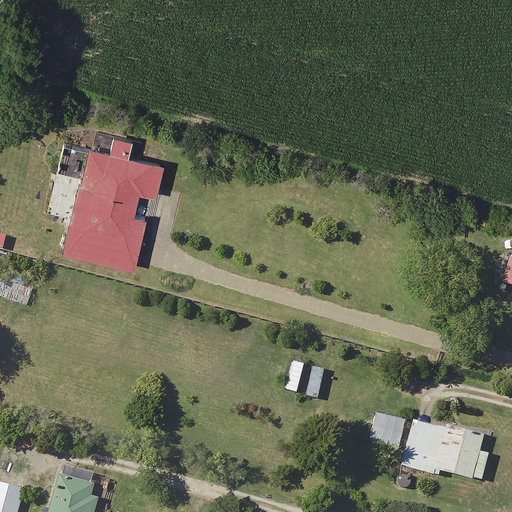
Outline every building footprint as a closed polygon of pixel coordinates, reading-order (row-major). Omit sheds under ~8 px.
[(158,161),(128,153),(132,137),(106,130),(102,147),(86,143),(59,247),(128,264),(141,215),(127,212),(133,188),(150,192),(158,161)] [(511,255),(506,254),(499,282),(511,285),(511,255)] [(481,434),(408,419),(398,465),(471,481),(481,434)] [(89,511),(97,486),(56,474),(45,511),(89,511)] [(13,511),(20,487),(0,482),(0,511),(13,511)]
